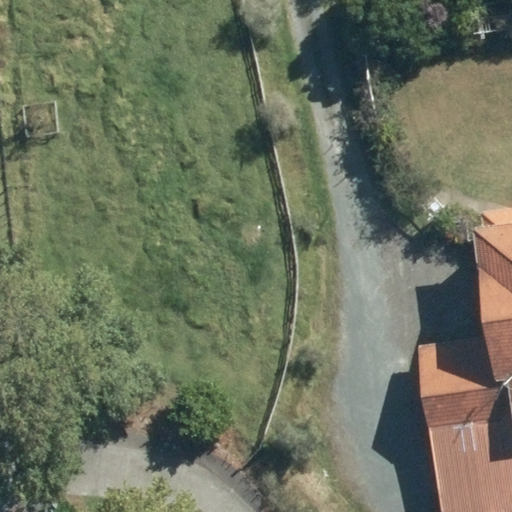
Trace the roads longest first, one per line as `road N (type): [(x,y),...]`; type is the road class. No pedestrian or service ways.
road 1 (track): [(308,0),(334,196),(371,338),(385,511)]
road 2 (track): [(0,487),(170,471),(228,511)]
